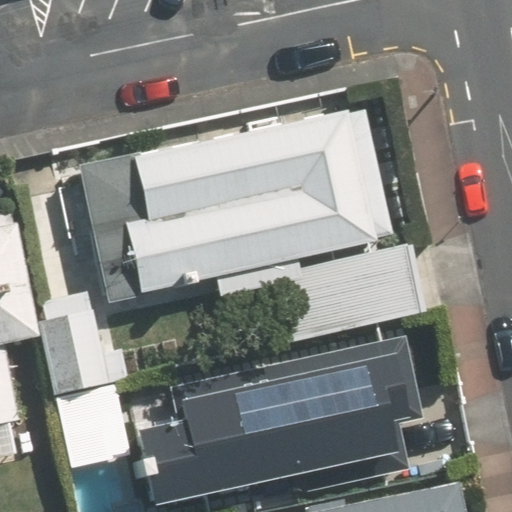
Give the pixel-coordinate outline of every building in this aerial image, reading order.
[(229,356),(428,314),(412,238),(394,242),(366,108),(79,167),(107,300),(212,278),(229,356)] [(0,441),(12,439),(9,424),(22,421),(6,345),(38,339),(11,212),(0,214),(0,441)] [(101,310),(39,326),(58,397),(120,381),(101,310)] [(422,416),(404,339),(168,392),(176,430),(132,440),(148,509),(403,451),(397,422),(422,416)] [(458,511),(452,482),(349,506),(348,498),(287,511),(458,511)]
